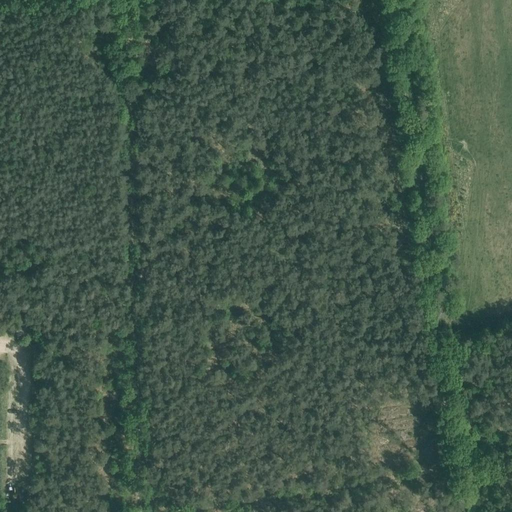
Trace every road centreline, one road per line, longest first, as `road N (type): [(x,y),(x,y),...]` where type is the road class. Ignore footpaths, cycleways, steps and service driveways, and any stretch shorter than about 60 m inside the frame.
road 1 (track): [(138,511),(126,0)]
road 2 (track): [(394,0),(450,459)]
road 3 (track): [(155,511),(392,478),(450,459)]
road 4 (track): [(467,455),(458,333)]
